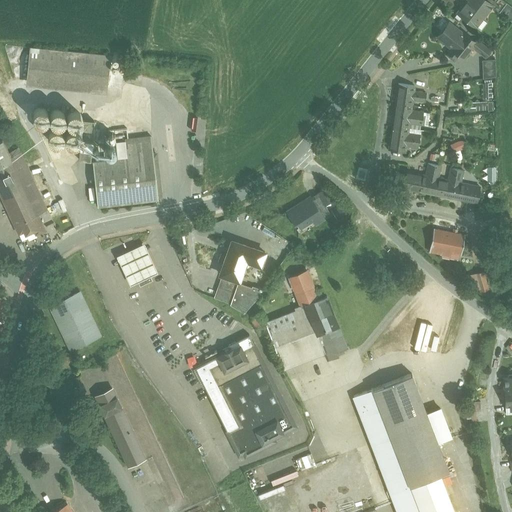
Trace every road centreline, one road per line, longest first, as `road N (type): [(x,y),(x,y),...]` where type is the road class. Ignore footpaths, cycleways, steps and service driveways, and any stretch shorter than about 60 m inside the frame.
road 1 (tertiary): [(29,293),(48,261),(75,241),(236,198),(296,156)]
road 2 (unclassified): [(505,326),(296,156)]
road 3 (tertiary): [(296,156),(424,0)]
road 4 (unclassified): [(505,326),(490,405),(507,511)]
road 5 (tertiary): [(0,440),(29,293)]
